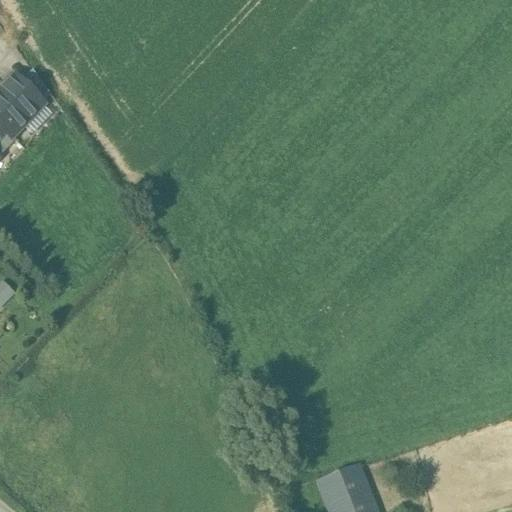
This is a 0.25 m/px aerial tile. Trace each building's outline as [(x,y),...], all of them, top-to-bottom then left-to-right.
[(20,85),(40,103),(49,95),(32,72),(20,85)] [(40,103),(20,85),(14,79),(0,94),(0,130),(11,141),(12,140),(44,107),(40,103)] [(0,130),(0,158),(15,143),(12,140),(11,141),(0,130)] [(3,279),(0,282),(0,309),(16,292),(3,279)] [(376,511),(358,467),(317,483),(328,511),(376,511)]
